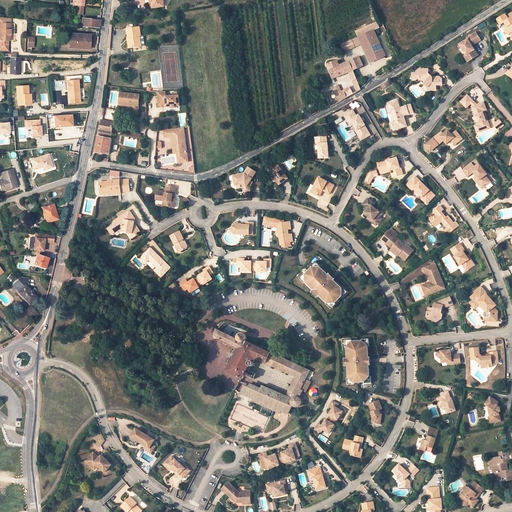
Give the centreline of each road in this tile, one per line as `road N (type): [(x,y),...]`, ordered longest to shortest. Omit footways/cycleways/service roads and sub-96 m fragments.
road 1 (unclassified): [(509,0),(213,174),(84,161)]
road 2 (residential): [(39,364),(73,370),(87,382),(132,469),(196,511)]
road 3 (residential): [(407,145),(477,231),(506,299),(506,333)]
road 4 (residential): [(84,161),(108,0)]
road 5 (residential): [(365,478),(394,439),(409,390),(408,342)]
road 6 (residential): [(408,342),(387,286),(331,223)]
road 7 (residential): [(48,312),(80,180)]
road 8 (residential): [(331,223),(375,145),(407,145)]
road 9 (residential): [(331,223),(270,203),(213,209)]
